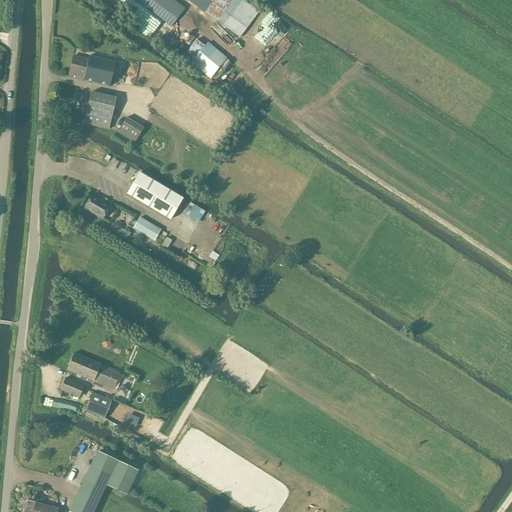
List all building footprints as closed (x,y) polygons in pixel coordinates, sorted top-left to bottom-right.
[(173,0),(135,0),(141,3),(171,27),(185,9),(173,0)] [(186,0),(223,26),(239,38),(258,13),(243,0),(241,0),(186,0)] [(229,57),(210,42),(207,45),(199,38),(184,58),(212,79),(229,57)] [(73,56),(69,74),(83,77),(83,80),(110,86),(115,62),(88,56),(87,60),(73,56)] [(108,130),(116,98),(91,92),(84,124),(108,130)] [(135,143),(144,128),(126,117),(117,133),(135,143)] [(139,173),(127,194),(170,220),(183,199),(139,173)] [(102,219),(110,206),(91,196),(84,208),(102,219)] [(190,203),(184,214),(199,223),(205,212),(190,203)] [(160,230),(140,218),(133,228),(154,241),(160,230)] [(211,259),(207,265),(212,268),(215,261),(211,259)] [(112,389),(120,373),(74,353),(66,370),(112,389)] [(79,398),(84,386),(65,378),(60,390),(79,398)] [(88,402),(85,411),(104,419),(108,410),(112,401),(93,393),(88,402)] [(97,452),(69,511),(70,511),(93,511),(107,484),(108,485),(127,493),(138,470),(97,452)] [(26,508),(25,511),(55,511),(57,508),(28,501),(28,502),(25,503),(24,506),(26,508)]
